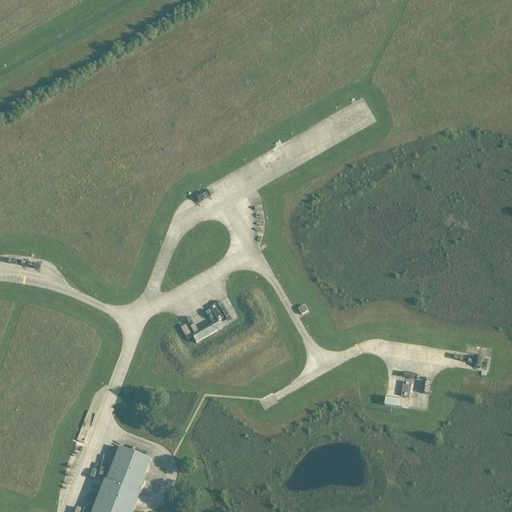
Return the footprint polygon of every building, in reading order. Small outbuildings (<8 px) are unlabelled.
[(210,308),(218,322),(223,319),(215,305),(210,308)] [(304,306),(298,310),(302,316),(308,312),(304,306)] [(193,338),(197,345),(223,329),(219,322),(193,338)] [(193,338),(185,326),(180,329),(187,341),(193,338)] [(403,382),(401,397),(409,398),(411,383),(403,382)] [(133,511),(140,495),(138,494),(151,461),(119,448),(106,482),(104,481),(92,511),(133,511)]
